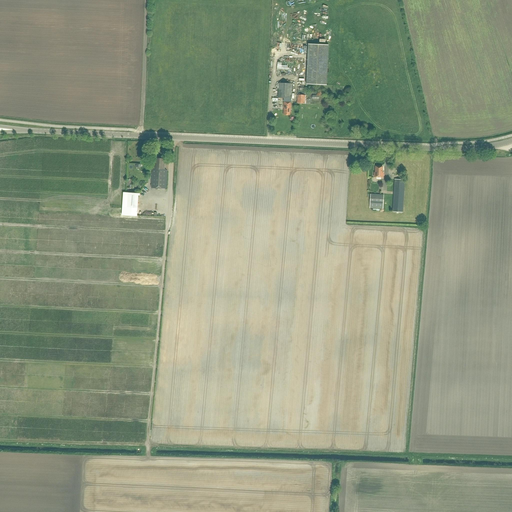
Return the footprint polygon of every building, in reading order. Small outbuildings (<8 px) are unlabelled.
[(327,85),(329,45),(308,44),(306,84),(327,85)] [(282,84),(278,84),(278,98),(283,98),(283,101),(291,102),(292,84),(282,84)] [(305,96),(297,95),(297,103),(304,104),(305,96)] [(166,159),(155,158),(155,162),(153,162),(153,166),(152,166),(151,188),(166,189),(167,171),(165,170),(166,159)] [(383,166),(376,166),(375,172),(374,177),(383,177),(383,173),(382,173),(383,166)] [(405,180),(395,179),(393,212),(403,212),(405,180)] [(134,207),(135,193),(128,193),(127,207),(134,207)] [(383,195),(370,195),(370,208),(383,209),(383,195)]
